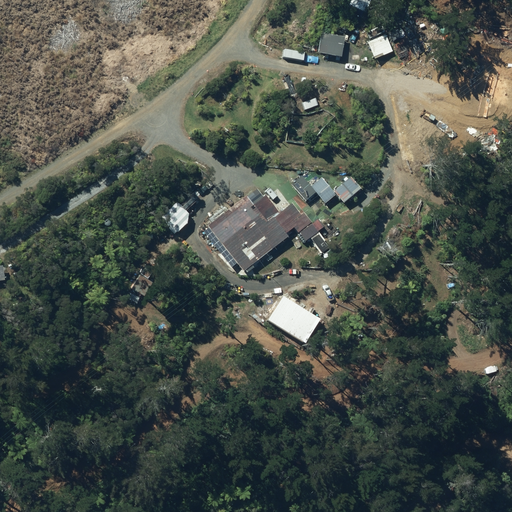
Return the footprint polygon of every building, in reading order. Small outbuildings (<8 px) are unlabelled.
[(362,28),(368,40),(385,31),(380,20),(362,28)] [(437,50),(433,40),(406,51),(410,61),(437,50)] [(290,94),(284,101),(289,107),(293,103),(298,108),(303,103),(298,99),(302,95),(294,87),(289,92),(290,94)] [(441,112),(455,127),(463,120),(466,123),(473,117),(465,108),(468,105),(460,95),(441,112)] [(432,117),(424,108),(411,120),(418,129),(432,117)] [(300,176),(289,185),(300,198),(303,196),(306,199),(313,193),(322,205),(333,196),(319,179),(310,187),(300,176)] [(355,187),(348,178),(330,192),(338,201),(355,187)] [(207,240),(215,249),(219,246),(240,274),(272,250),(268,245),(292,227),(280,211),(268,220),(264,215),(271,209),(258,193),(223,219),(220,215),(204,227),(211,237),(207,240)] [(302,242),(307,239),(317,257),(326,252),(315,233),(321,230),(316,222),(296,234),(302,242)]
